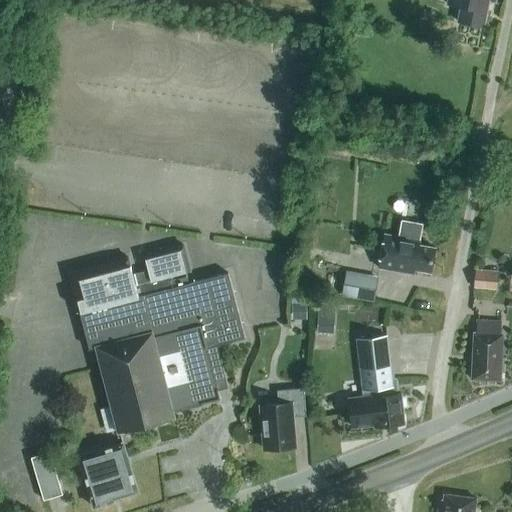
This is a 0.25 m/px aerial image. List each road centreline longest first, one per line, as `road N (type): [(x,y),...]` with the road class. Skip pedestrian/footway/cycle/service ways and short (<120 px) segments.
road 1 (tertiary): [(283,511),(511,420)]
road 2 (unclassified): [(0,126),(20,0)]
